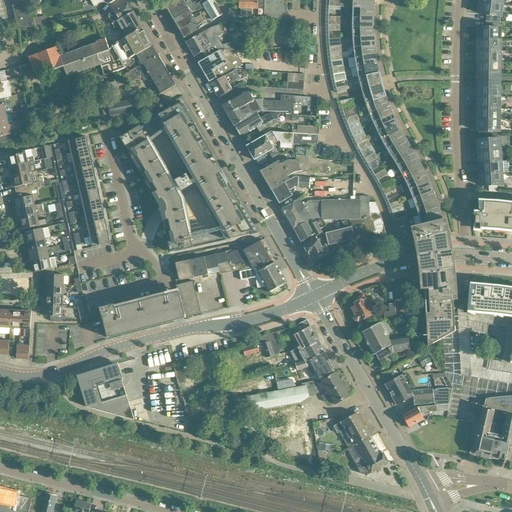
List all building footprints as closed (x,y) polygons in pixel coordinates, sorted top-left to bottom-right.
[(11,0),(16,21),(18,30),(34,26),(32,19),(30,7),(40,5),(38,0),(11,0)] [(162,0),(173,20),(187,12),(189,14),(190,13),(191,14),(197,10),(197,9),(204,5),(204,4),(202,1),(194,5),(190,0),(162,0)] [(210,0),(204,4),(204,5),(207,9),(216,3),(214,0),(210,0)] [(239,0),(239,7),(241,8),(252,8),(264,9),(265,0),(259,0),(258,0),(239,0)] [(287,11),(286,0),(264,0),(265,0),(264,9),(264,19),(264,21),(292,21),(287,12),(287,11)] [(340,7),(353,8),(375,9),(375,0),(374,0),(373,0),(369,1),(365,1),(363,1),(361,1),(359,1),(354,0),(352,0),(329,0),(329,5),(329,6),(340,7)] [(486,21),(500,22),(499,22),(500,16),(501,16),(502,5),(481,2),(480,13),(480,14),(487,15),(487,21),(486,21)] [(119,20),(133,12),(128,3),(115,11),(114,11),(109,14),(108,17),(110,20),(117,16),(119,20)] [(216,3),(207,9),(213,20),(223,15),(216,3)] [(252,8),(241,8),(241,17),(252,17),(252,8)] [(353,8),(352,17),(374,18),(375,9),(353,8)] [(139,29),(142,28),(133,12),(119,20),(111,24),(116,31),(119,30),(121,32),(123,31),(126,37),(139,29)] [(173,20),(179,30),(202,18),(200,15),(202,13),(201,12),(193,17),(191,14),(190,13),(189,14),(187,12),(173,20)] [(202,18),(179,30),(184,38),(208,24),(202,13),(200,15),(202,18)] [(44,16),(32,19),(34,26),(46,24),(44,16)] [(352,17),(352,27),(374,27),(374,18),(352,17)] [(18,30),(16,21),(8,23),(9,27),(10,31),(18,30)] [(479,28),(479,40),(500,40),(500,28),(499,28),(499,22),(500,22),(486,21),(486,22),(487,22),(487,28),(479,28)] [(206,50),(209,56),(211,56),(220,50),(234,49),(235,48),(234,48),(232,43),(233,42),(222,45),(218,37),(222,34),(220,25),(212,27),(200,34),(186,42),(195,57),(206,50)] [(352,27),(353,38),(375,36),(374,27),(352,27)] [(117,72),(125,69),(122,63),(153,46),(142,28),(139,29),(126,37),(117,42),(109,50),(97,54),(100,65),(101,65),(104,75),(116,71),(117,72)] [(353,38),(353,48),(375,45),(375,36),(353,38)] [(34,76),(63,67),(91,56),(97,54),(109,50),(105,39),(92,43),(93,45),(60,56),(57,47),(28,57),(34,76)] [(479,40),(479,51),(500,51),(500,40),(479,40)] [(353,48),(355,58),(376,54),(375,45),(353,48)] [(139,61),(141,64),(158,55),(153,46),(122,63),(125,69),(126,68),(139,61)] [(211,56),(209,56),(198,63),(209,83),(242,63),(234,49),(220,50),(211,56)] [(479,51),(479,62),(500,62),(500,51),(479,51)] [(66,77),(100,65),(97,54),(91,56),(63,67),(66,77)] [(355,58),(356,67),(378,63),(376,54),(355,58)] [(141,64),(129,72),(134,80),(141,76),(144,81),(151,78),(157,88),(160,93),(161,94),(167,90),(176,85),(172,79),(166,69),(158,55),(141,64)] [(500,62),(479,62),(479,73),(478,73),(478,74),(500,74),(500,62)] [(356,67),(358,77),(380,73),(378,63),(356,67)] [(19,67),(13,69),(17,78),(22,76),(19,67)] [(224,76),(210,84),(219,98),(233,90),(229,84),(239,79),(234,71),(225,76),(224,76)] [(359,79),(362,91),(383,85),(380,73),(358,77),(359,79)] [(304,80),(298,80),(298,82),(288,82),(287,89),(304,90),(304,80)] [(0,99),(5,98),(11,96),(8,81),(1,82),(0,82),(0,99)] [(107,85),(111,98),(120,95),(116,82),(107,85)] [(362,91),(366,104),(387,96),(386,96),(383,86),(383,85),(362,91)] [(478,86),(478,97),(499,97),(499,85),(478,85),(478,86)] [(223,106),(228,114),(241,107),(241,108),(250,102),(255,100),(263,100),(259,94),(246,93),(223,106)] [(228,114),(235,126),(247,119),(247,118),(258,113),(260,118),(266,114),(266,115),(270,113),(277,113),(277,114),(293,114),(294,105),(310,106),(311,97),(294,96),(294,102),(281,101),(263,100),(255,100),(250,102),(241,108),(241,107),(228,114)] [(366,104),(369,113),(390,105),(387,96),(366,104)] [(478,97),(478,108),(499,108),(499,97),(478,97)] [(136,99),(108,105),(110,116),(138,110),(136,99)] [(258,233),(182,101),(120,137),(160,206),(170,253),(231,239),(258,233)] [(369,113),(373,122),(393,114),(390,105),(369,113)] [(478,108),(478,120),(499,120),(499,108),(478,108)] [(247,119),(235,126),(241,137),(257,127),(260,132),(278,122),(278,119),(277,114),(277,113),(270,113),(266,115),(266,114),(260,118),(258,113),(247,118),(247,119)] [(0,115),(0,126),(8,124),(6,114),(0,115)] [(373,122),(377,131),(397,122),(393,114),(373,122)] [(499,120),(478,120),(478,131),(499,132),(499,120)] [(377,131),(382,140),(401,130),(397,122),(377,131)] [(8,124),(0,126),(0,143),(17,140),(15,133),(11,134),(8,124)] [(292,130),(292,133),(294,133),(294,134),(297,134),(318,135),(318,127),(298,125),(297,130),(292,130)] [(382,140),(387,149),(406,138),(401,130),(382,140)] [(294,133),(292,133),(281,132),(273,132),(270,132),(246,146),(254,160),(256,159),(263,155),(274,149),(272,145),(278,142),(280,142),(280,143),(293,144),(294,134),(294,133)] [(365,134),(360,137),(362,142),(368,140),(365,134)] [(68,141),(71,152),(89,148),(87,137),(68,141)] [(362,142),(360,137),(354,139),(356,142),(357,145),(362,142)] [(387,149),(392,158),(411,146),(406,138),(387,149)] [(478,140),(479,151),(500,150),(499,138),(478,140)] [(45,147),(41,147),(43,159),(45,159),(50,158),(49,151),(48,146),(47,146),(45,147)] [(392,158),(397,166),(416,154),(411,146),(392,158)] [(71,152),(73,163),(92,159),(89,148),(71,152)] [(479,151),(480,163),(501,162),(500,150),(479,151)] [(8,157),(10,167),(35,161),(34,157),(27,158),(26,153),(8,157)] [(375,153),(370,156),(373,161),(378,158),(375,153)] [(397,166),(402,174),(421,163),(416,154),(397,166)] [(263,155),(256,159),(260,165),(267,161),(263,155)] [(261,171),(266,181),(291,166),(300,166),(302,165),(310,169),(328,171),(329,161),(310,158),(305,156),(296,156),(296,160),(289,160),(281,164),(279,161),(261,171)] [(373,161),(370,156),(365,159),(366,161),(368,164),(373,161)] [(73,163),(76,173),(94,169),(92,159),(73,163)] [(10,167),(12,177),(13,177),(37,172),(35,161),(10,167)] [(480,163),(480,174),(501,173),(501,162),(480,163)] [(402,174),(406,182),(426,172),(421,163),(402,174)] [(266,181),(272,191),(290,180),(289,177),(296,173),(303,172),(300,166),(291,166),(266,181)] [(76,173),(78,184),(97,180),(94,169),(76,173)] [(385,169),(380,172),(383,177),(388,174),(385,169)] [(17,187),(18,192),(39,188),(45,186),(43,181),(43,178),(41,177),(38,178),(37,172),(13,177),(12,177),(9,177),(11,188),(17,187)] [(383,177),(380,172),(375,175),(377,178),(378,181),(383,177)] [(406,182),(410,190),(430,181),(426,172),(406,182)] [(501,173),(480,174),(481,185),(481,186),(502,185),(501,173)] [(290,180),(272,191),(279,204),(292,196),(289,191),(294,188),(310,189),(311,179),(297,178),(297,177),(290,180)] [(78,184),(80,194),(99,190),(97,180),(78,184)] [(410,190),(413,199),(434,191),(430,181),(410,190)] [(393,184),(388,187),(391,193),(396,190),(393,184)] [(391,193),(388,187),(383,189),(384,192),(385,195),(391,193)] [(12,200),(14,210),(35,205),(33,196),(39,194),(38,189),(39,188),(18,192),(20,198),(12,200)] [(80,194),(83,205),(101,201),(99,190),(80,194)] [(413,199),(416,207),(437,200),(434,191),(413,199)] [(360,201),(360,219),(373,219),(376,231),(374,232),(377,244),(388,242),(382,219),(376,203),(370,202),(370,196),(359,196),(359,201),(360,201)] [(294,228),(308,220),(311,218),(303,205),(300,199),(282,209),(294,228)] [(475,229),(496,230),(500,200),(499,200),(479,199),(479,202),(479,212),(476,212),(475,229)] [(416,207),(419,216),(440,210),(437,200),(416,207)] [(496,230),(511,231),(511,201),(500,200),(496,230)] [(83,205),(85,215),(104,211),(101,201),(83,205)] [(309,202),(303,205),(311,218),(309,219),(320,219),(322,219),(332,219),(349,219),(360,219),(360,201),(359,201),(308,201),(309,202)] [(14,210),(16,220),(37,215),(44,214),(42,204),(35,205),(14,210)] [(419,216),(421,224),(421,225),(441,220),(443,220),(443,219),(440,210),(419,216)] [(85,215),(88,226),(106,222),(104,211),(85,215)] [(37,215),(16,220),(17,221),(20,220),(22,230),(39,226),(39,225),(46,224),(45,219),(38,221),(37,215)] [(433,317),(426,317),(428,346),(441,339),(455,331),(454,300),(458,300),(457,287),(456,274),(455,267),(455,261),(454,255),(453,248),(452,243),(450,235),(449,229),(446,218),(443,219),(443,220),(441,220),(442,223),(443,223),(445,230),(446,237),(424,238),(424,234),(421,225),(421,224),(411,227),(414,237),(415,242),(416,246),(417,254),(418,259),(419,265),(419,267),(419,271),(420,277),(421,290),(425,289),(425,299),(432,298),(433,317)] [(308,220),(294,228),(301,242),(315,234),(316,236),(322,233),(321,229),(326,227),(322,219),(320,219),(309,219),(308,220)] [(351,227),(326,234),(332,245),(354,239),(354,237),(374,232),(376,231),(373,219),(360,219),(349,219),(351,227)] [(441,220),(421,225),(424,234),(424,238),(446,237),(445,230),(443,223),(442,223),(441,220)] [(88,226),(90,236),(108,232),(106,222),(88,226)] [(25,232),(27,242),(45,237),(43,228),(25,232)] [(108,232),(90,236),(92,247),(111,243),(108,232)] [(332,245),(326,234),(326,233),(311,241),(310,239),(302,244),(313,262),(335,249),(332,245)] [(27,242),(29,251),(47,247),(45,237),(27,242)] [(218,268),(219,273),(255,266),(255,267),(262,263),(264,267),(275,262),(263,240),(245,249),(244,247),(236,251),(235,250),(232,252),(231,250),(226,252),(204,257),(175,263),(177,271),(180,281),(208,275),(207,270),(218,268)] [(29,251),(32,261),(49,257),(47,247),(29,251)] [(49,257),(32,261),(34,273),(57,268),(54,256),(49,257)] [(255,266),(219,273),(219,275),(240,270),(240,272),(241,280),(256,278),(258,288),(265,287),(269,293),(286,283),(275,262),(264,267),(262,263),(255,267),(255,266)] [(46,274),(46,285),(64,285),(64,275),(46,274)] [(172,293),(166,294),(115,308),(114,304),(100,308),(108,338),(173,321),(179,319),(184,318),(201,314),(193,281),(176,285),(178,291),(172,293)] [(468,312),(497,315),(499,285),(470,282),(468,312)] [(46,285),(45,295),(63,295),(64,285),(46,285)] [(511,286),(499,285),(497,315),(511,317),(511,286)] [(363,294),(353,300),(355,303),(354,303),(355,306),(351,308),(355,314),(354,318),(355,321),(358,323),(359,322),(375,313),(370,304),(367,299),(366,299),(363,294)] [(42,295),(42,305),(63,305),(63,295),(45,295),(42,295)] [(414,318),(426,317),(433,317),(432,298),(425,299),(426,303),(413,304),(414,318)] [(396,320),(414,318),(413,304),(395,306),(395,301),(395,300),(394,300),(395,304),(396,320)] [(384,320),(396,320),(395,304),(389,304),(390,312),(384,312),(384,320)] [(63,305),(42,305),(45,306),(45,316),(51,316),(51,321),(63,322),(63,305)] [(0,322),(0,327),(10,328),(11,310),(1,310),(0,322)] [(20,329),(21,311),(11,310),(10,328),(10,335),(19,336),(20,329)] [(21,311),(20,329),(20,336),(24,337),(25,329),(31,329),(32,312),(21,311)] [(390,340),(382,326),(380,323),(362,333),(373,355),(376,353),(380,361),(394,353),(411,350),(409,337),(390,340)] [(302,331),(294,335),(295,335),(301,346),(298,348),(300,352),(319,342),(311,326),(302,331)] [(270,342),(263,345),(267,358),(275,355),(270,342)] [(298,348),(290,351),(294,357),(302,355),(304,360),(306,362),(325,352),(319,342),(300,352),(298,348)] [(245,356),(259,352),(257,344),(243,348),(245,356)] [(304,360),(295,363),(297,371),(308,367),(310,371),(313,376),(315,375),(318,380),(326,376),(334,371),(329,360),(325,352),(306,362),(304,360)] [(429,352),(421,356),(426,366),(434,361),(429,352)] [(88,407),(121,417),(134,420),(122,380),(123,380),(118,363),(77,376),(87,407),(88,407)] [(183,366),(174,368),(178,385),(187,383),(183,366)] [(321,381),(328,392),(342,383),(336,372),(321,381)] [(435,403),(435,405),(436,405),(449,404),(452,388),(433,390),(433,389),(411,391),(402,375),(385,384),(397,405),(413,396),(414,405),(430,404),(430,403),(435,403)] [(292,380),(277,383),(278,390),(296,386),(292,380)] [(302,387),(287,389),(247,397),(248,402),(250,412),(256,421),(261,420),(263,431),(301,424),(303,424),(303,423),(300,402),(308,396),(315,395),(312,391),(311,387),(315,385),(314,384),(312,381),(307,383),(302,384),(302,387)] [(342,383),(328,392),(321,396),(325,402),(331,398),(335,404),(350,396),(342,383)] [(511,411),(511,395),(486,398),(484,406),(511,412),(511,411)] [(402,415),(405,421),(407,421),(421,414),(424,412),(436,411),(436,405),(435,405),(416,407),(402,415)] [(481,457),(490,459),(494,436),(487,434),(492,410),(483,408),(479,427),(477,437),(479,437),(475,454),(481,455),(481,457)] [(344,429),(353,445),(370,436),(357,413),(333,426),(337,433),(344,429)] [(424,419),(421,414),(407,421),(405,421),(405,423),(408,428),(409,427),(424,419)] [(495,436),(490,459),(499,461),(499,459),(504,460),(505,455),(507,456),(507,455),(509,444),(511,444),(511,440),(511,414),(509,414),(505,431),(496,429),(495,436)] [(201,424),(210,427),(212,420),(203,417),(201,424)] [(370,436),(353,445),(347,449),(361,474),(366,475),(366,476),(370,473),(371,474),(389,463),(383,452),(380,453),(370,436)] [(326,453),(318,453),(319,459),(320,463),(326,462),(326,453)] [(0,486),(0,511),(28,511),(32,499),(17,495),(18,491),(0,486)] [(44,502),(43,503),(41,511),(52,511),(57,495),(46,493),(45,497),(44,502)] [(89,511),(91,504),(76,500),(73,511),(74,511),(89,511)]
